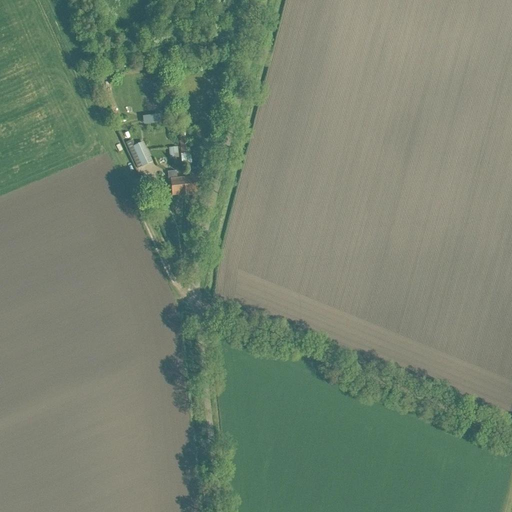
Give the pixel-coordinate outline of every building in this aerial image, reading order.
[(142,78),(145,90),(154,88),(152,77),(142,78)] [(121,113),(127,111),(122,96),(116,98),(121,113)] [(178,132),(180,153),(190,152),(188,131),(178,132)] [(132,147),(142,167),(152,163),(143,142),(132,147)] [(178,158),(177,147),(168,148),(169,159),(178,158)] [(180,154),(181,165),(192,164),(191,153),(180,154)] [(185,196),(183,178),(177,178),(176,171),(167,172),(168,181),(171,181),(172,195),(179,195),(179,197),(185,196)] [(190,177),(183,178),(185,196),(191,195),(191,193),(197,192),(195,172),(189,172),(190,177)]
